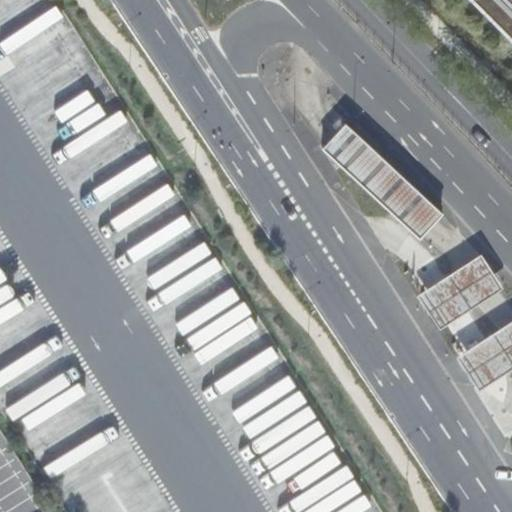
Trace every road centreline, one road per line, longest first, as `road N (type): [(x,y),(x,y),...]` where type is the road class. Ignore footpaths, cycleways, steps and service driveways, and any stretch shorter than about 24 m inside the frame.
road 1 (unclassified): [(136,0),(481,511)]
road 2 (unclassified): [(511,224),(306,0)]
road 3 (secondary): [(358,0),(511,161)]
